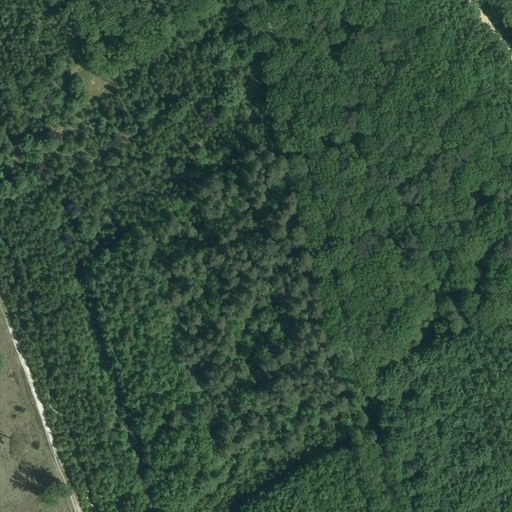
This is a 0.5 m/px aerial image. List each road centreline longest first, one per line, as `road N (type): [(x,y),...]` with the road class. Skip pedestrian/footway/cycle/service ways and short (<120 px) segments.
road 1 (track): [(389,511),(262,0)]
road 2 (track): [(0,295),(78,511)]
road 3 (track): [(216,0),(105,69),(53,0)]
